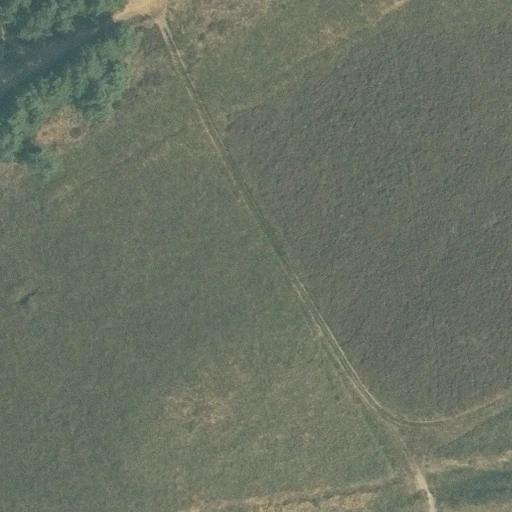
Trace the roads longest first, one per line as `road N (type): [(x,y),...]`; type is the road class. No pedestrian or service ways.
road 1 (track): [(139,4),(365,403),(400,421),(440,427),(511,391)]
road 2 (track): [(0,95),(144,0)]
